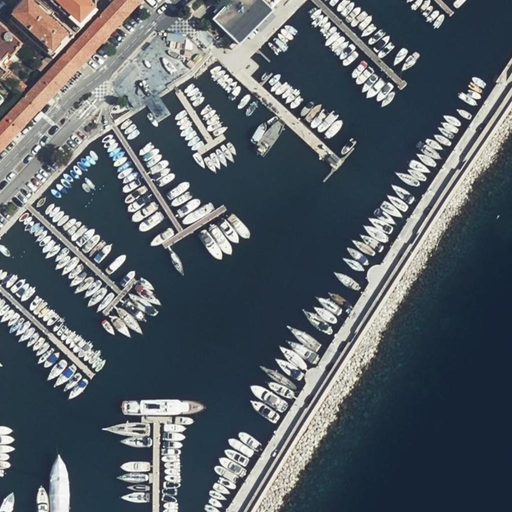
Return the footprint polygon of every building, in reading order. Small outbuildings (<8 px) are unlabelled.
[(0,125),(0,152),(50,99),(143,0),(106,0),(112,6),(0,125)] [(28,0),(9,21),(53,61),(74,38),(34,0),(28,0)] [(77,35),(97,13),(83,0),(47,0),(76,26),(72,30),(77,35)] [(232,0),(214,19),(238,43),(272,9),(271,9),(279,0),(232,0)] [(0,67),(4,71),(11,63),(8,60),(20,47),(0,28),(0,67)] [(13,90),(20,96),(25,91),(19,85),(13,90)]
